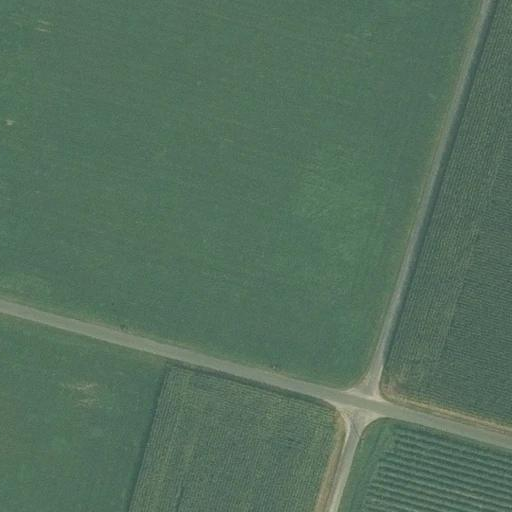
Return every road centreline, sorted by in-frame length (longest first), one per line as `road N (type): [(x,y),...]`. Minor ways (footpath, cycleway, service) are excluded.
road 1 (unclassified): [(489,0),(364,405)]
road 2 (unclassified): [(364,405),(0,308)]
road 3 (unclassified): [(511,445),(364,405)]
